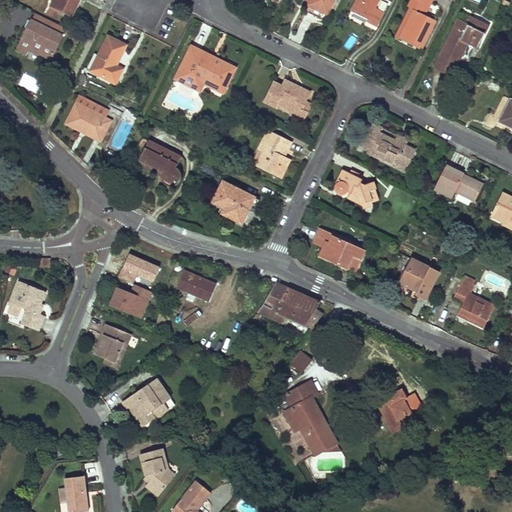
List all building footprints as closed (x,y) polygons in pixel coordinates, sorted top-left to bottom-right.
[(53,0),(50,7),(72,17),(81,0),(80,0),(53,0)] [(333,0),(309,0),(308,5),(327,15),(333,0)] [(379,0),(358,0),(352,12),(368,20),(367,23),(376,27),(383,12),(375,8),(379,0)] [(429,0),(411,0),(408,8),(410,9),(414,11),(400,40),(421,50),(435,21),(422,14),(429,0)] [(327,15),(308,5),(304,11),(324,21),(327,15)] [(400,40),(414,11),(410,9),(396,37),(400,40)] [(34,14),(31,22),(48,30),(52,23),(34,14)] [(488,27),(470,17),(467,25),(458,20),(434,68),(451,77),(457,65),(453,62),(456,55),(461,58),(468,44),(471,46),(475,39),(480,42),(488,27)] [(31,22),(21,42),(29,46),(37,50),(36,52),(50,58),(64,29),(52,23),(48,30),(31,22)] [(350,48),(356,38),(351,35),(345,45),(350,48)] [(125,46),(107,37),(97,57),(102,59),(94,74),(115,84),(122,70),(115,66),(125,46)] [(480,42),(475,39),(471,46),(477,49),(480,42)] [(21,42),(16,50),(25,54),(29,46),(21,42)] [(210,57),(191,47),(174,80),(193,89),(198,81),(203,84),(223,94),(235,69),(214,59),(212,64),(208,62),(210,57)] [(102,59),(97,57),(90,71),(94,74),(102,59)] [(311,93),(284,80),(282,86),(273,82),(263,102),(276,109),(278,105),(281,100),(293,106),(291,111),(289,115),(303,122),(308,113),(301,110),(306,102),(311,93)] [(203,84),(198,81),(193,89),(199,92),(203,84)] [(511,100),(510,99),(499,122),(511,128),(511,100)] [(293,106),(281,100),(278,105),(291,111),(293,106)] [(312,105),(306,102),(301,110),(308,113),(312,105)] [(110,121),(75,104),(65,124),(78,131),(80,128),(86,130),(84,134),(100,142),(110,121)] [(381,128),(372,123),(361,145),(369,149),(367,153),(390,164),(392,161),(406,168),(414,151),(405,146),(395,141),(379,133),(381,128)] [(271,132),(267,131),(262,142),(266,144),(271,132)] [(291,142),(271,132),(266,144),(262,142),(257,150),(263,153),(256,167),(280,178),(289,160),(284,157),(279,155),(283,147),(287,149),(291,142)] [(408,141),(398,136),(395,141),(405,146),(408,141)] [(181,157),(148,141),(137,162),(154,171),(155,168),(162,172),(161,175),(161,178),(161,180),(165,186),(171,188),(176,186),(179,183),(181,178),(181,175),(179,171),(175,169),(181,157)] [(287,149),(283,147),(279,155),(284,157),(287,149)] [(406,168),(392,161),(390,164),(404,171),(406,168)] [(464,174),(446,165),(434,190),(452,198),(455,192),(474,202),(483,185),(467,177),(465,180),(461,178),(463,175),(464,174)] [(362,180),(343,170),(335,186),(334,191),(336,194),(340,197),(345,195),(347,193),(350,194),(351,195),(352,193),(358,196),(362,206),(363,209),(374,206),(372,202),(380,199),(373,182),(363,186),(360,184),(362,180)] [(259,200),(223,182),(212,203),(224,209),(221,214),(242,224),(249,211),(252,213),(259,200)] [(358,196),(352,193),(351,195),(350,194),(348,200),(362,206),(358,196)] [(511,198),(502,193),(491,217),(504,224),(506,220),(511,222),(511,198)] [(511,222),(506,220),(504,224),(503,226),(511,230),(511,222)] [(333,236),(319,229),(315,239),(325,244),(323,248),(320,256),(355,272),(364,252),(332,237),(333,236)] [(325,244),(315,239),(313,243),(323,248),(325,244)] [(176,261),(153,251),(150,258),(154,261),(143,287),(149,290),(151,285),(162,290),(166,282),(176,261)] [(49,257),(40,257),(41,266),(49,266),(49,257)] [(439,273),(412,260),(400,283),(417,292),(416,295),(426,300),(439,273)] [(183,263),(176,261),(166,282),(172,285),(183,263)] [(216,285),(185,270),(177,287),(208,302),(216,285)] [(475,281),(465,276),(463,280),(473,285),(475,281)] [(142,318),(152,293),(117,280),(108,305),(142,318)] [(473,285),(463,280),(454,298),(463,303),(457,316),(466,321),(483,329),(494,305),(471,294),(475,286),(473,285)] [(46,292),(20,281),(11,303),(26,309),(30,311),(25,325),(38,331),(42,321),(44,317),(40,315),(37,314),(41,304),(46,292)] [(417,292),(400,283),(398,287),(416,295),(417,292)] [(316,310),(320,303),(301,295),(276,284),(257,313),(281,323),(285,315),(314,329),(323,315),(316,310)] [(26,309),(21,323),(25,325),(30,311),(26,309)] [(259,316),(256,314),(250,322),(253,324),(259,316)] [(132,335),(106,324),(102,334),(104,335),(102,340),(100,339),(97,345),(93,354),(104,358),(115,363),(119,353),(123,355),(132,335)] [(290,364),(302,373),(313,358),(300,349),(290,364)] [(102,362),(118,369),(123,355),(119,353),(115,363),(104,358),(102,362)] [(170,399),(157,379),(125,400),(132,411),(143,426),(155,418),(150,412),(170,399)] [(310,382),(291,393),(298,405),(291,409),(285,412),(290,422),(296,419),(302,429),(315,455),(337,443),(327,424),(323,426),(309,400),(313,398),(317,395),(310,382)] [(412,413),(405,400),(408,399),(403,389),(386,398),(391,407),(398,421),(412,413)] [(298,405),(291,393),(284,397),(291,409),(298,405)] [(327,424),(313,398),(309,400),(323,426),(327,424)] [(302,429),(296,419),(290,422),(296,432),(302,429)] [(511,447),(493,447),(492,463),(511,464),(511,447)] [(169,470),(163,449),(142,455),(146,471),(147,477),(150,476),(153,479),(150,483),(163,494),(176,476),(169,470)] [(85,477),(65,480),(69,511),(89,511),(88,499),(85,499),(84,493),(87,493),(85,477)] [(213,493),(197,480),(173,510),(175,511),(199,511),(198,511),(213,493)] [(147,487),(160,497),(163,494),(150,483),(147,487)]
